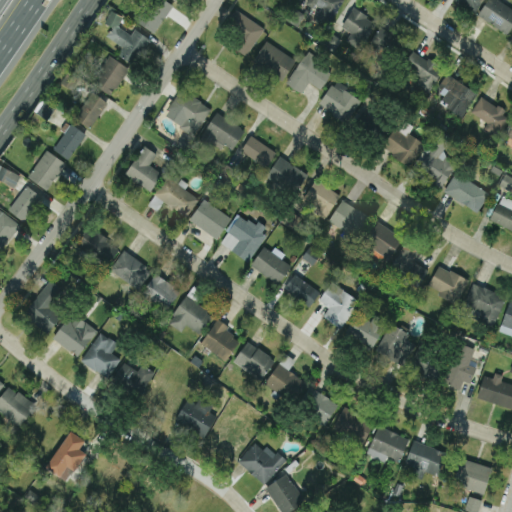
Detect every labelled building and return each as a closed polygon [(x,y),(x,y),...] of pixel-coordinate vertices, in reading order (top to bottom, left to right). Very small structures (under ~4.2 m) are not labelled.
[(146,0),(138,24),(158,32),(170,1),(168,0),(146,0)] [(342,0),(307,0),(304,5),(329,22),(342,0)] [(458,0),(475,12),(483,0),(458,0)] [(486,0),(478,17),(509,34),(511,27),(511,7),(498,0),(486,0)] [(346,41),(360,49),(376,21),(352,8),(341,27),(351,32),(346,41)] [(229,44),(246,55),(264,28),(236,9),(225,24),(237,32),(229,44)] [(135,29),(131,34),(117,25),(122,17),(112,10),(104,22),(112,27),(106,36),(123,47),(118,55),(133,65),(150,39),(135,29)] [(370,42),(388,55),(399,39),(381,27),(370,42)] [(253,60),(282,80),(296,60),(266,40),(253,60)] [(301,93),(309,82),(320,90),(329,76),(318,68),(324,59),(310,49),(286,83),(301,93)] [(429,92),(443,68),(412,50),(403,66),(420,76),(415,84),(429,92)] [(92,83),(112,95),(129,67),(108,55),(92,83)] [(477,90),(449,77),(436,102),(463,116),(477,90)] [(319,105),(347,121),(361,97),(333,81),(319,105)] [(211,107),(180,89),(164,117),(195,135),(211,107)] [(108,102),(92,91),(74,117),(89,128),(108,102)] [(487,122),(483,129),(494,135),(508,111),(480,96),(471,113),(487,122)] [(36,111),(47,120),(56,109),(44,100),(36,111)] [(231,152),(245,130),(216,112),(202,134),(231,152)] [(424,144),(408,132),(412,126),(401,119),(382,147),(408,166),(424,144)] [(53,147),(72,123),(86,134),(67,158),(53,147)] [(416,171),(442,187),(457,162),(442,153),(451,139),(440,132),(416,171)] [(276,152),(250,135),(241,151),(267,167),(276,152)] [(157,155),(145,146),(125,172),(149,191),(163,174),(150,164),(157,155)] [(47,188),(28,174),(46,149),(65,163),(47,188)] [(266,176),(292,194),(306,174),(280,155),(266,176)] [(0,180),(16,186),(20,174),(0,165),(0,180)] [(443,191),(477,213),(489,194),(456,172),(443,191)] [(186,217),(200,196),(178,181),(177,182),(167,175),(154,195),(186,217)] [(326,216),(340,195),(316,179),(302,200),(326,216)] [(42,196),(27,185),(8,209),(23,220),(42,196)] [(511,229),(511,201),(500,196),(490,220),(511,229)] [(231,218),(204,198),(189,219),(216,239),(231,218)] [(328,220),(356,239),(370,217),(342,199),(328,220)] [(20,225),(0,209),(0,250),(1,251),(20,225)] [(219,242),(248,261),(267,231),(239,212),(219,242)] [(402,238),(375,219),(361,240),(388,259),(402,238)] [(86,226),(74,246),(107,266),(119,246),(86,226)] [(419,249),(406,242),(389,270),(417,287),(428,270),(412,260),(419,249)] [(251,267),(280,282),(291,263),(261,247),(251,267)] [(151,268),(122,251),(109,271),(138,288),(151,268)] [(456,303),(468,280),(438,264),(426,288),(456,303)] [(179,290),(155,273),(141,294),(165,311),(179,290)] [(309,307),(320,291),(294,274),(284,288),(309,307)] [(64,291),(50,279),(23,312),(47,332),(61,316),(51,308),(64,291)] [(360,301),(332,282),(319,300),(329,307),(323,316),(341,328),(360,301)] [(483,312),(479,321),(494,326),(505,295),(472,283),(464,305),(483,312)] [(167,322),(181,332),(186,324),(198,333),(213,313),(187,294),(167,322)] [(511,298),(499,331),(511,335),(511,298)] [(373,316),(371,321),(354,314),(345,334),(375,346),(385,321),(373,316)] [(226,360),(240,339),(226,331),(229,326),(217,318),(200,344),(226,360)] [(79,328),(67,319),(53,337),(77,356),(97,330),(85,321),(79,328)] [(403,366),(415,344),(406,339),(409,333),(391,323),(375,350),(403,366)] [(107,378),(121,359),(111,353),(118,344),(101,331),(80,360),(107,378)] [(261,380),(275,359),(247,341),(233,361),(261,380)] [(470,383),(476,367),(469,364),(474,349),(458,343),(443,384),(459,390),(463,380),(470,383)] [(437,361),(418,350),(408,366),(428,378),(437,361)] [(294,360),(285,354),(265,382),(292,401),(306,382),(288,369),(294,360)] [(138,370),(123,362),(114,379),(142,394),(154,371),(141,364),(138,370)] [(477,397),(511,408),(511,407),(511,384),(501,381),(503,375),(494,372),(493,378),(484,375),(477,397)] [(0,412),(21,426),(36,404),(7,385),(0,396),(0,412)] [(302,410),(326,424),(338,404),(315,390),(302,410)] [(209,411),(212,406),(199,397),(195,404),(188,399),(174,420),(203,438),(217,416),(209,411)] [(374,419),(342,407),(333,431),(365,443),(374,419)] [(249,437),(221,419),(208,440),(235,458),(249,437)] [(385,462),(387,457),(399,462),(409,439),(379,425),(366,453),(385,462)] [(86,453),(79,449),(85,440),(70,430),(45,467),(67,481),(86,453)] [(438,476),(447,453),(413,440),(404,463),(438,476)] [(263,485),(286,461),(267,444),(262,449),(255,443),(238,461),(263,485)] [(453,484),(484,494),(492,467),(461,457),(453,484)] [(288,511),(305,501),(286,473),(265,487),(281,511),(288,511)] [(473,511),(478,511),(481,500),(469,496),(465,509),(473,511)]
